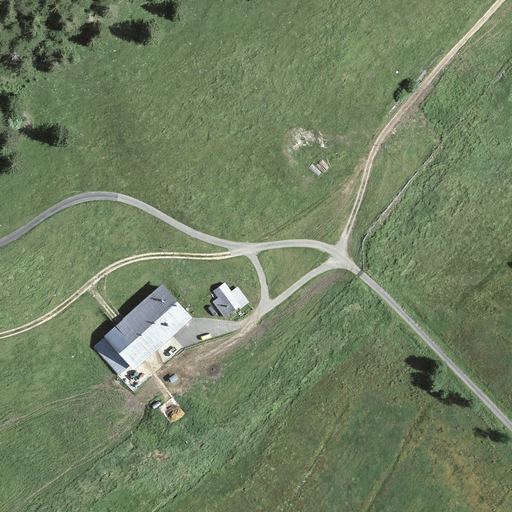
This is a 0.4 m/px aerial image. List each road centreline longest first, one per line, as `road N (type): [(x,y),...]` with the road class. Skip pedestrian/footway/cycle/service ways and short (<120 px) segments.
road 1 (unclassified): [(511,426),(369,280),(322,245),(248,249),(216,242),(124,198),(96,195),(60,205),(0,243)]
road 2 (track): [(262,312),(264,286),(248,249),(141,257),(102,272),(43,319),(0,335)]
road 3 (track): [(343,258),(377,143),(501,0)]
road 4 (track): [(343,258),(249,320),(178,341)]
